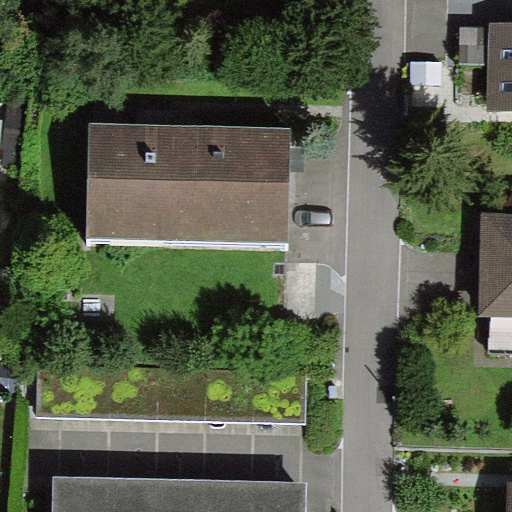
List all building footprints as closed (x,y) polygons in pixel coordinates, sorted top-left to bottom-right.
[(490,62),(488,110),(511,110),(511,22),(492,21),(491,30),(490,62)] [(490,62),(491,30),(463,29),(462,62),(490,62)] [(441,64),(412,64),(412,84),(441,84),(441,64)] [(91,122),(87,243),(288,250),(292,129),(91,122)] [(511,219),(477,219),(477,318),(511,317),(511,219)] [(304,424),(304,373),(39,369),(38,419),(304,424)] [(46,511),(95,511),(96,479),(47,478),(46,511)] [(95,511),(144,511),(145,480),(96,479),(95,511)] [(144,511),(193,511),(194,481),(145,480),(144,511)] [(193,511),(242,511),(244,482),(194,481),(193,511)] [(242,511),(291,511),(293,483),(244,482),(242,511)] [(511,511),(511,492),(503,492),(502,511),(511,511)]
